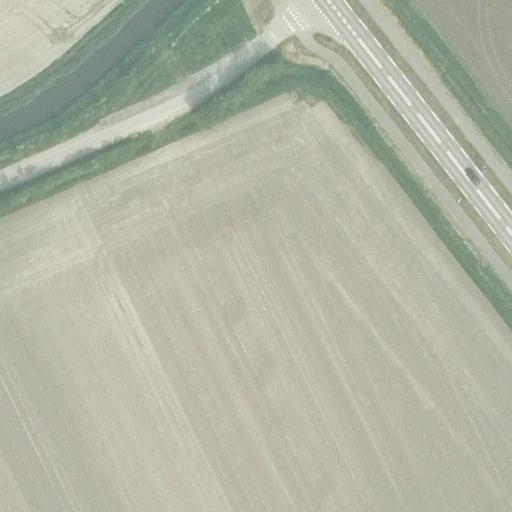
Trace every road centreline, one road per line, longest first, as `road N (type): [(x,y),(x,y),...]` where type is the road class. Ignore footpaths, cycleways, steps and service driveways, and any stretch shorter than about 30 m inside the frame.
road 1 (unclassified): [(0,181),(137,121),(278,33),(312,0)]
road 2 (secondary): [(511,252),(322,0)]
